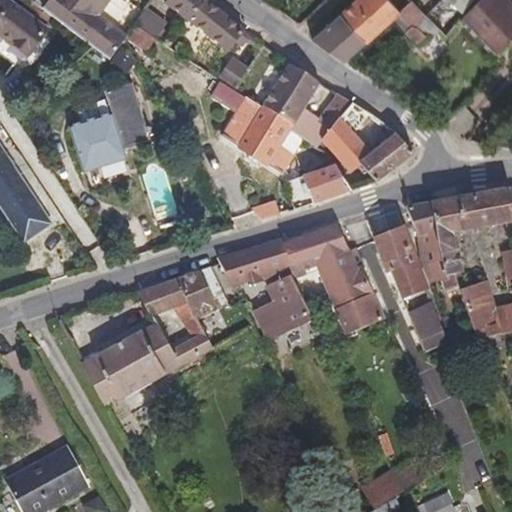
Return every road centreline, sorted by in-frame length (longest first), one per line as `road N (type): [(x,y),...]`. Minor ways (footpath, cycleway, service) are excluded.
road 1 (tertiary): [(448,175),(0,321)]
road 2 (unclassified): [(237,0),(409,123),(448,175)]
road 3 (unknown): [(0,88),(127,280)]
